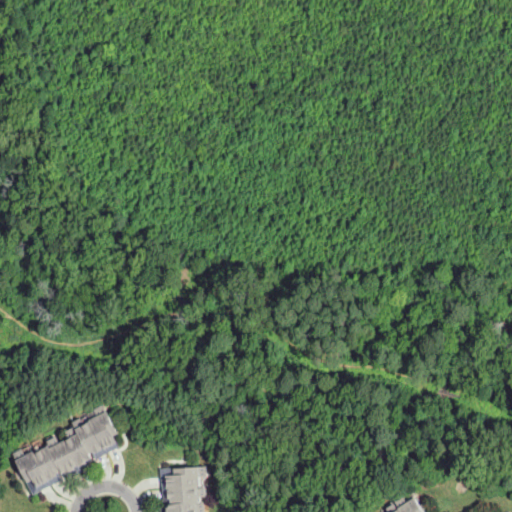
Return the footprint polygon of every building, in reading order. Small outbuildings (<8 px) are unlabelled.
[(96,426),(96,425),(112,418),(117,426),(119,425),(121,428),(119,429),(123,437),(118,439),(124,449),(113,454),(96,426)] [(83,436),(78,427),(85,423),(89,429),(96,426),(113,454),(101,459),(98,453),(94,454),(83,436)] [(69,443),(76,440),(76,439),(83,436),(94,454),(98,460),(94,461),(97,466),(85,470),(69,443)] [(53,449),(60,445),(61,446),(69,443),(85,470),(73,476),(70,471),(67,473),(65,469),(53,449)] [(37,454),(45,450),(44,449),(52,447),(53,449),(65,469),(61,470),(65,477),(53,481),(37,454)] [(37,454),(53,481),(54,482),(37,489),(36,487),(35,488),(33,484),(34,483),(33,482),(32,482),(30,478),(31,477),(30,476),(29,477),(26,471),(26,470),(24,471),(22,467),(24,466),(23,466),(21,460),(20,459),(36,452),(37,454)] [(204,491),(169,492),(168,476),(169,476),(174,476),(176,476),(176,475),(181,475),(181,476),(183,476),(183,475),(190,475),(191,475),(191,473),(195,473),(195,475),(196,475),(203,474),(203,475),(205,475),(206,491),(204,491)] [(204,491),(204,499),(206,499),(206,506),(204,506),(178,507),(177,504),(170,504),(169,492),(204,491)] [(407,511),(404,506),(402,506),(418,498),(423,506),(426,504),(429,509),(426,510),(427,511),(407,511)]
